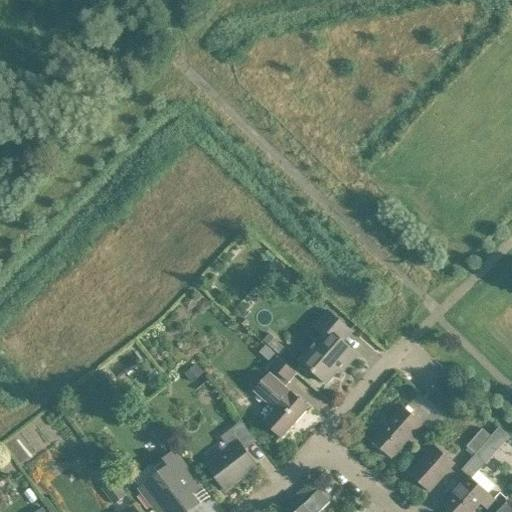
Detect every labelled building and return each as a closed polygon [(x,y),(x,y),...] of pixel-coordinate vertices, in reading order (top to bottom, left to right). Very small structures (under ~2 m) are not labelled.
[(318,307),(323,301),(312,291),(306,298),(318,307)] [(300,361),(311,370),(326,383),(345,362),(348,365),(357,354),(342,341),(351,331),(328,311),(314,327),(323,335),(300,361)] [(270,333),(264,340),(268,345),(274,338),(275,337),(270,333)] [(266,345),(260,352),(269,360),(275,353),(266,345)] [(263,422),(267,426),(282,439),(310,408),(286,386),(297,374),(278,357),(266,370),(270,373),(253,391),(274,409),(263,422)] [(192,382),(204,372),(197,364),(185,374),(192,382)] [(445,416),(456,404),(465,393),(444,375),(424,398),(439,411),(445,416)] [(403,406),(397,412),(372,441),(391,458),(408,439),(414,445),(429,429),(403,406)] [(206,466),(213,474),(225,490),(257,466),(245,450),(256,441),(241,421),(220,437),(229,448),(206,466)] [(171,441),(162,429),(160,426),(151,432),(153,436),(161,448),(171,441)] [(492,436),(476,454),(462,470),(470,476),(444,505),(452,511),(472,511),(480,503),(486,509),(495,499),(489,493),(495,485),(478,470),(485,462),(486,463),(510,437),(500,427),(492,436)] [(467,446),(476,454),(492,436),(483,428),(467,446)] [(429,492),(442,477),(455,463),(429,440),(420,450),(427,456),(410,474),(429,492)] [(191,494),(201,487),(175,452),(154,468),(158,474),(140,489),(142,492),(136,496),(147,510),(153,505),(158,511),(187,511),(198,503),(191,494)] [(115,504),(126,496),(113,480),(102,489),(115,504)] [(321,511),(330,502),(318,490),(296,511),(321,511)] [(511,511),(511,508),(506,503),(496,511),(511,511)]
